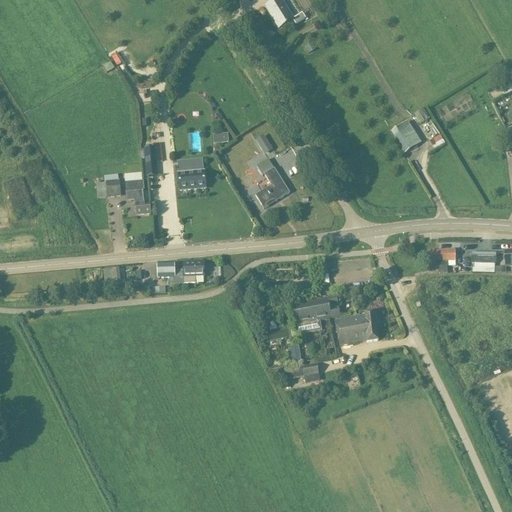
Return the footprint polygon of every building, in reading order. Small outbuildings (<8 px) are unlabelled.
[(293,20),(280,0),(277,0),(265,8),(279,29),(293,20)] [(103,67),(109,76),(114,72),(108,64),(103,67)] [(397,129),(391,133),(404,154),(414,148),(420,144),(407,123),(397,129)] [(256,142),(260,148),(263,154),(271,149),(268,143),(264,137),(256,142)] [(155,149),(144,150),(146,162),(156,161),(155,149)] [(274,169),(273,170),(268,161),(256,168),(262,177),(264,176),(271,187),(255,197),(264,210),(289,194),(274,169)] [(203,173),(179,175),(180,191),(205,189),(203,173)] [(106,185),(97,186),(98,199),(121,197),(119,181),(106,183),(106,185)] [(144,191),(143,182),(125,184),(127,203),(134,202),(134,204),(135,204),(136,216),(150,215),(149,205),(144,206),(144,204),(144,199),(143,191),(144,191)] [(454,251),(429,252),(429,263),(436,262),(436,267),(447,267),(447,262),(455,261),(454,251)] [(471,263),(471,264),(471,274),(495,274),(495,265),(495,264),(495,254),(484,254),(483,253),(471,253),(471,263)] [(183,270),(175,271),(175,265),(157,265),(157,279),(174,278),(181,278),(181,281),(183,281),(183,284),(203,284),(203,278),(204,278),(204,264),(183,264),(183,270)] [(104,272),(106,284),(118,283),(116,271),(104,272)] [(291,305),(295,326),(297,336),(322,332),(320,321),(339,318),(336,297),(291,305)] [(340,347),(367,342),(367,344),(378,342),(375,312),(364,315),(364,316),(335,322),(340,347)] [(302,368),(283,372),(284,382),(304,378),(305,384),(320,382),(317,365),(302,368)] [(348,380),(350,387),(359,385),(357,378),(348,380)]
